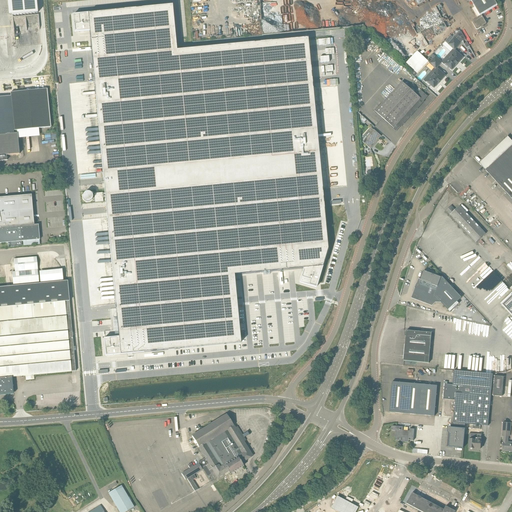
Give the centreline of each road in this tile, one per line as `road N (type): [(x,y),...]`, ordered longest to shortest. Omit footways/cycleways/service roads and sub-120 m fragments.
road 1 (unclassified): [(288,400),(334,331),(389,169),(431,110),(504,41),(506,0)]
road 2 (tertiary): [(511,58),(450,109),(411,160),(314,408)]
road 3 (tertiary): [(335,418),(422,183),(471,116),(511,82)]
road 4 (tertiary): [(258,399),(0,421)]
road 5 (unclassified): [(366,442),(376,422),(377,330),(407,239),(430,200)]
road 6 (unknown): [(375,426),(387,421),(390,378),(442,381),(434,460)]
road 7 (unclassified): [(511,469),(412,458),(366,442)]
road 8 (unclassified): [(286,405),(273,457),(220,511)]
road 9 (tertiary): [(309,418),(230,511)]
road 10 (unknown): [(381,318),(434,325),(442,337),(468,343),(493,340)]
